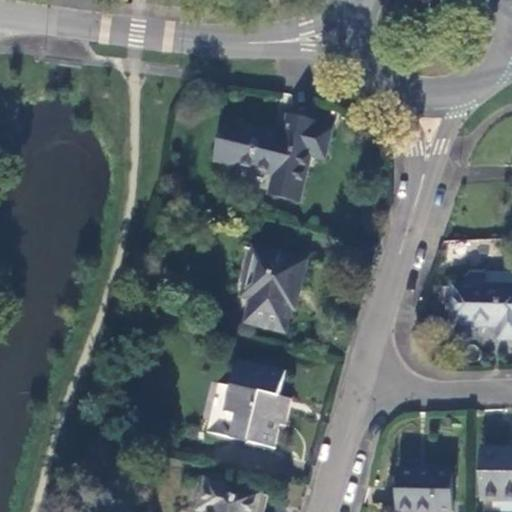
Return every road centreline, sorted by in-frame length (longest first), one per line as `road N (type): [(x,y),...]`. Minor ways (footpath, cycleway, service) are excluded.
road 1 (tertiary): [(0,14),(244,42)]
road 2 (residential): [(423,179),(361,383)]
road 3 (residential): [(361,383),(416,393),(511,390)]
road 4 (residential): [(361,383),(326,511)]
road 5 (tertiary): [(244,42),(366,52)]
road 6 (tertiary): [(360,8),(244,42)]
